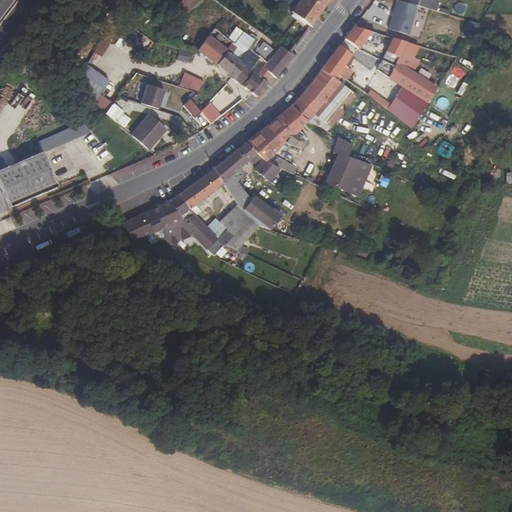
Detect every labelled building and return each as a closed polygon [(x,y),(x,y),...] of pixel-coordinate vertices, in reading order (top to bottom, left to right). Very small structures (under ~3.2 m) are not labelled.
[(230,0),(245,11),(252,0),(230,0)] [(289,12),(308,27),(325,2),(326,0),(298,0),(296,3),(289,12)] [(404,0),(404,4),(423,9),(425,0),(404,0)] [(416,9),(395,3),(387,32),(407,38),(416,9)] [(249,39),(254,33),(246,28),(242,34),(249,39)] [(334,76),(341,67),(343,69),(348,64),(352,58),(349,56),(352,52),(366,33),(350,28),(345,34),(331,53),(317,71),(331,81),(334,76)] [(224,44),(228,40),(215,29),(211,33),(224,44)] [(366,33),(352,52),(377,64),(389,40),(366,33)] [(233,45),(241,51),(244,48),(249,41),(240,35),(233,45)] [(210,40),(207,38),(198,48),(204,53),(213,43),(210,40)] [(101,56),(109,42),(103,39),(96,53),(101,56)] [(241,51),(233,45),(228,40),(224,44),(238,56),(240,54),(241,51)] [(298,40),(293,46),(297,50),(302,44),(298,40)] [(390,72),(399,54),(403,45),(389,40),(377,64),(366,87),(367,87),(371,90),(369,93),(366,99),(373,105),(390,72)] [(216,64),(226,53),(219,48),(213,43),(204,53),(216,64)] [(411,47),(403,45),(399,54),(406,58),(411,47)] [(289,57),(286,55),(276,47),(263,63),(258,69),(269,77),(271,79),(280,68),(289,57)] [(252,64),(258,69),(263,63),(244,48),(241,51),(240,54),(246,59),(252,64)] [(189,64),(192,54),(178,50),(175,60),(189,64)] [(243,67),(240,65),(235,61),(230,57),(226,53),(216,64),(233,78),(243,67)] [(406,58),(399,54),(390,72),(404,79),(413,61),(406,58)] [(238,56),(235,61),(240,65),(243,61),(238,56)] [(259,81),(263,85),(269,77),(258,69),(252,64),(247,71),(250,74),(259,81)] [(99,94),(109,81),(88,65),(72,87),(104,112),(111,103),(99,94)] [(233,78),(232,79),(239,85),(250,74),(247,71),(243,67),(233,78)] [(339,80),(342,76),(346,71),(343,69),(341,67),(334,76),(339,80)] [(305,123),(322,133),(326,135),(329,131),(326,129),(352,96),(331,81),(317,71),(304,88),(288,107),(305,123)] [(178,87),(198,93),(202,79),(182,74),(178,87)] [(248,94),(259,81),(250,74),(239,85),(248,94)] [(342,76),(339,80),(360,96),(363,92),(342,76)] [(248,94),(253,98),(263,85),(259,81),(248,94)] [(456,93),(462,96),(467,84),(461,81),(456,93)] [(198,109),(209,124),(240,101),(228,86),(198,109)] [(162,94),(144,89),(139,108),(157,113),(162,94)] [(422,106),(429,95),(424,92),(417,103),(422,106)] [(190,99),(183,104),(192,117),(199,113),(190,99)] [(351,118),(363,107),(355,99),(343,110),(351,118)] [(242,146),(254,155),(262,162),(278,170),(291,176),(293,172),(276,161),(272,157),(271,158),(268,156),(280,146),(294,148),(300,142),(293,134),(305,123),(288,107),(278,116),(265,126),(247,142),(242,146)] [(103,119),(116,129),(122,120),(110,110),(103,119)] [(147,117),(129,139),(146,152),(155,141),(163,130),(147,117)] [(330,138),(335,140),(349,148),(344,157),(349,159),(354,152),(359,143),(335,130),(330,138)] [(12,154),(16,163),(64,143),(59,134),(12,154)] [(357,186),(365,166),(358,163),(349,159),(344,157),(349,148),(335,140),(331,147),(328,153),(333,155),(319,189),(332,195),(335,189),(342,192),(346,181),(357,186)] [(254,155),(242,146),(227,159),(211,172),(219,185),(230,176),(234,181),(241,175),(237,170),(254,155)] [(354,152),(349,159),(358,163),(361,155),(354,152)] [(267,183),(278,170),(262,162),(254,172),(267,183)] [(0,210),(12,206),(30,198),(16,163),(0,169),(0,210)] [(222,189),(219,185),(211,172),(209,174),(192,186),(175,198),(186,211),(209,194),(211,197),(222,189)] [(240,188),(237,184),(234,181),(230,176),(219,185),(222,189),(236,208),(247,197),(240,188)] [(364,182),(362,187),(372,191),(374,185),(364,182)] [(271,220),(247,197),(236,208),(254,226),(269,231),(272,225),(267,224),(271,220)] [(175,198),(167,204),(162,206),(157,208),(169,225),(181,220),(178,217),(186,211),(175,198)] [(144,237),(159,230),(169,225),(157,208),(138,216),(118,224),(120,227),(130,243),(144,237)] [(231,251),(254,226),(236,208),(217,222),(224,231),(228,236),(223,242),(220,246),(231,251)] [(190,216),(186,211),(178,217),(181,220),(183,222),(190,216)] [(159,230),(162,235),(166,246),(189,235),(183,222),(181,220),(169,225),(159,230)] [(210,229),(206,233),(215,242),(218,238),(210,229)] [(147,242),(162,235),(159,230),(144,237),(147,242)] [(218,238),(223,242),(228,236),(224,231),(218,238)]
